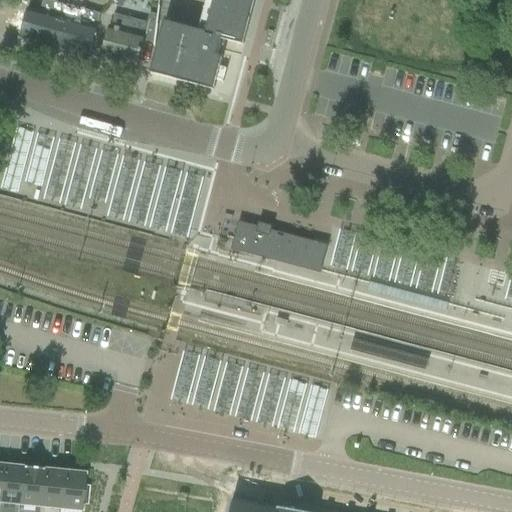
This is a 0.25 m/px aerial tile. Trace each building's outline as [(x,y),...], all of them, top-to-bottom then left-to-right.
[(20,39),(90,57),(99,15),(44,1),(39,0),(32,0),(30,10),(28,10),(20,39)] [(164,23),(151,75),(214,91),(216,82),(220,68),(223,58),(217,57),(222,40),(243,46),(255,0),(214,0),(206,33),(200,32),(164,23)] [(101,60),(136,69),(140,53),(142,53),(143,50),(141,50),(144,41),(154,44),(153,51),(154,51),(158,15),(151,14),(148,23),(116,15),(112,30),(109,30),(101,60)] [(266,253),(308,265),(313,248),(271,236),(273,227),(259,223),(256,232),(237,227),(233,245),(244,248),(243,252),(265,258),(266,253)] [(324,271),(353,279),(350,290),(426,309),(429,297),(448,302),(458,265),(334,233),(324,271)] [(0,503),(18,505),(22,468),(1,466),(0,480),(0,503)] [(22,468),(19,506),(39,508),(43,470),(22,468)] [(43,470),(39,508),(59,510),(63,472),(43,470)] [(63,472),(59,510),(80,511),(81,504),(86,505),(87,488),(82,488),(84,474),(63,472)] [(296,511),(278,508),(278,510),(232,501),(229,511),(296,511)]
